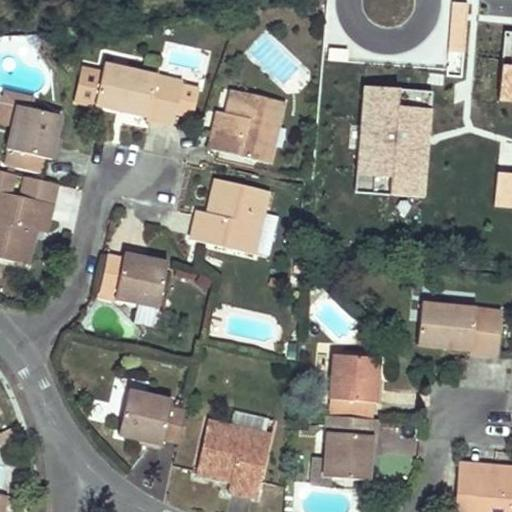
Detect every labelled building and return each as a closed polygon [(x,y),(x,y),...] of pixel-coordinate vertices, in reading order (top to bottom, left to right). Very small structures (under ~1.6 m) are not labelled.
[(511,34),(507,34),(501,99),(511,100),(511,34)] [(101,73),(94,105),(146,117),(145,120),(172,126),(175,114),(181,85),(182,82),(103,64),(101,73)] [(93,107),(94,105),(101,73),(80,68),(72,102),(93,107)] [(363,84),(354,190),(419,195),(428,89),(363,84)] [(181,85),(175,114),(192,117),(199,89),(181,85)] [(34,98),(3,90),(0,102),(0,124),(12,128),(18,104),(32,108),(34,98)] [(284,102),(231,90),(223,121),(217,120),(211,141),(209,150),(259,161),(268,125),(278,128),(284,102)] [(32,108),(18,104),(12,128),(6,149),(11,151),(8,166),(42,175),(46,160),(54,161),(58,146),(53,145),(61,115),(32,108)] [(278,128),(268,125),(259,161),(269,164),(278,128)] [(0,191),(9,194),(14,174),(0,170),(0,191)] [(511,177),(497,176),(494,206),(511,207),(511,177)] [(0,257),(27,264),(36,229),(47,232),(52,210),(53,204),(58,184),(25,177),(21,196),(9,194),(0,191),(0,257)] [(268,191),(215,179),(210,201),(208,213),(196,211),(190,241),(252,255),(262,215),(268,191)] [(262,215),(252,255),(266,258),(276,218),(262,215)] [(159,308),(168,264),(138,257),(139,253),(124,250),(122,256),(107,253),(98,291),(97,297),(110,300),(111,294),(116,295),(115,298),(159,308)] [(502,313),(420,304),(416,346),(469,351),(470,355),(497,357),(502,313)] [(152,326),(155,311),(135,306),(131,322),(152,326)] [(378,359),(334,355),(330,401),(378,404),(379,388),(375,388),(378,359)] [(171,401),(127,391),(117,434),(136,440),(146,442),(146,446),(160,449),(162,439),(178,443),(185,413),(169,409),(171,401)] [(234,411),(231,427),(265,434),(269,419),(234,411)] [(371,421),(327,417),(325,459),(324,478),(331,478),(369,481),(372,451),(376,451),(377,436),(369,436),(371,421)] [(378,422),(371,421),(369,436),(377,436),(378,422)] [(231,427),(207,422),(195,473),(229,481),(227,491),(243,495),(257,499),(271,435),(265,434),(231,427)] [(325,459),(315,458),(314,484),(331,485),(331,478),(324,478),(325,459)] [(467,463),(458,463),(452,511),(511,511),(511,477),(510,477),(511,468),(481,465),(480,475),(466,473),(467,463)] [(481,465),(467,463),(466,473),(480,475),(481,465)]
